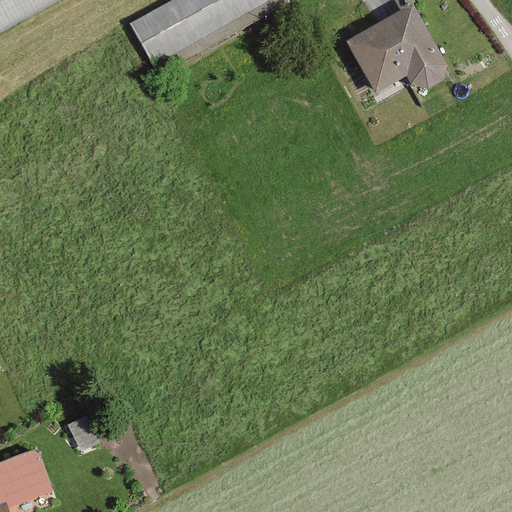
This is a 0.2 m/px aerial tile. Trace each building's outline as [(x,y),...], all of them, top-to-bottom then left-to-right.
[(0,0),(0,30),(54,0),(0,0)] [(173,0),(126,26),(154,77),(288,6),(285,0),(173,0)] [(442,83),(445,69),(412,8),(344,46),(374,99),(406,81),(410,88),(426,92),(442,83)] [(96,446),(83,417),(65,426),(78,454),(96,446)] [(0,467),(0,511),(7,511),(49,495),(34,454),(0,467)]
